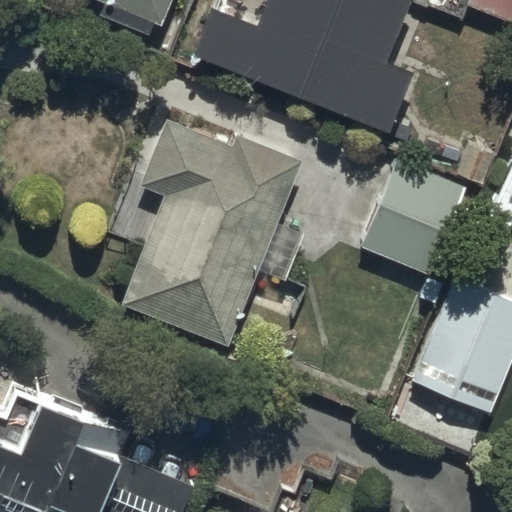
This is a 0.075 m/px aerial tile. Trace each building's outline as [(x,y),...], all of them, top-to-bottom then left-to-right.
[(93,0),(155,25),(165,0),(93,0)] [(262,0),(252,27),(206,9),(187,56),(383,133),(407,73),(381,63),(406,0),(262,0)] [(511,0),(466,0),(465,5),(511,23),(511,0)] [(222,346),(296,162),(233,136),(230,145),(162,117),(135,185),(159,195),(115,303),(222,346)] [(466,189),(393,159),(356,248),(429,278),(466,189)] [(488,413),(511,351),(511,301),(451,277),(409,381),(488,413)] [(172,511),(173,511),(101,482),(125,427),(13,382),(3,405),(0,403),(0,511),(172,511)]
